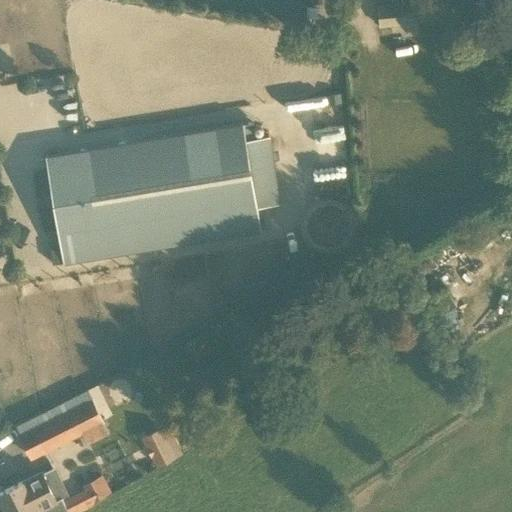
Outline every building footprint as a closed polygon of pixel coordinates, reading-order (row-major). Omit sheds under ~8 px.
[(380,24),(393,23),(391,3),(378,4),(380,24)] [(261,230),(257,206),(246,140),(243,120),(46,155),(65,262),(261,230)] [(428,319),(456,304),(441,276),(430,282),(436,292),(419,302),(428,319)] [(388,281),(362,294),(373,314),(398,302),(388,281)] [(31,457),(103,421),(93,400),(20,436),(31,457)] [(157,466),(176,456),(162,426),(142,436),(157,466)] [(56,499),(43,471),(20,483),(20,482),(0,492),(0,495),(8,511),(69,511),(62,496),(56,499)] [(84,485),(94,502),(114,491),(104,474),(84,485)]
